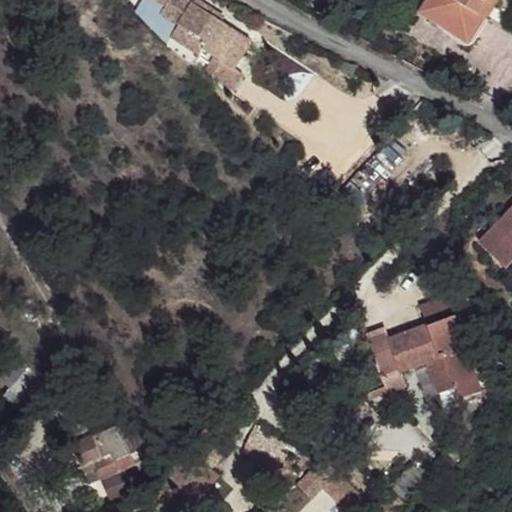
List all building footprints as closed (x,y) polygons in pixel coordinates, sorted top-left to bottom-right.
[(246,32),(197,0),(156,0),(165,7),(161,17),(171,26),(167,34),(204,57),(209,49),(221,56),(212,72),(238,89),(247,73),(237,65),(254,37),(246,32)] [(412,0),(407,12),(454,41),(468,17),(475,21),(484,0),(412,0)] [(511,212),(482,245),(507,270),(511,264),(511,212)] [(461,342),(450,315),(387,340),(397,368),(461,342)] [(482,389),(461,342),(397,368),(401,373),(425,363),(445,408),(464,402),(462,397),(482,389)] [(121,466),(102,430),(73,447),(86,466),(91,463),(112,496),(138,481),(124,463),(121,466)] [(352,511),(354,511),(366,494),(325,467),(313,486),(352,511)]
